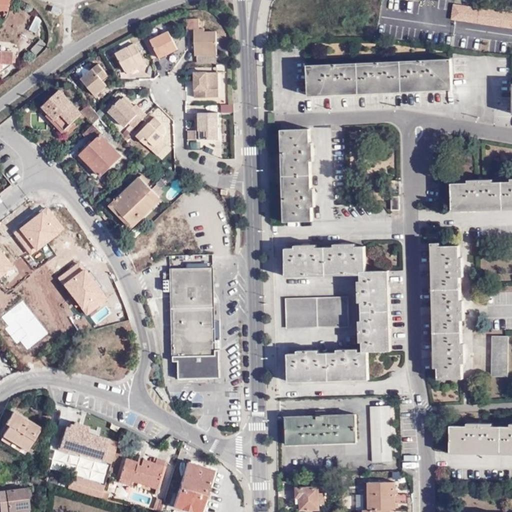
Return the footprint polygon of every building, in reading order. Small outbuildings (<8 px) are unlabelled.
[(0,0),(0,10),(9,11),(10,0),(0,0)] [(511,28),(511,10),(452,3),(450,20),(511,28)] [(199,19),(188,20),(188,31),(194,30),(195,56),(198,56),(215,56),(217,56),(217,33),(205,33),(204,30),(199,30),(199,19)] [(168,29),(170,33),(152,41),(161,60),(178,51),(173,40),(180,36),(175,26),(168,29)] [(126,71),(132,68),(137,65),(139,68),(140,70),(147,66),(135,44),(117,54),(126,71)] [(12,54),(0,52),(0,72),(11,64),(12,54)] [(309,93),(453,86),(452,62),(308,68),(309,93)] [(108,77),(99,66),(81,80),(95,97),(107,87),(102,82),(108,77)] [(196,74),(196,84),(198,84),(198,90),(196,90),(196,98),(218,99),(218,74),(196,74)] [(84,113),(82,112),(61,90),(43,106),(49,113),(65,130),(84,113)] [(124,97),(122,100),(132,109),(134,107),(124,97)] [(125,127),(132,120),(141,111),(136,106),(134,107),(132,109),(122,100),(122,99),(109,112),(125,127)] [(101,118),(90,105),(82,112),(84,113),(94,124),(97,122),(101,118)] [(49,113),(43,106),(41,108),(47,116),(49,113)] [(141,111),(132,120),(129,123),(134,128),(146,115),(141,111)] [(63,133),(65,130),(49,113),(47,116),(63,133)] [(199,124),(200,141),(218,141),(219,114),(196,114),(196,124),(199,124)] [(33,127),(44,127),(45,116),(34,115),(33,127)] [(138,138),(147,146),(150,142),(156,148),(164,140),(165,138),(163,137),(160,133),(162,131),(165,128),(156,119),(138,138)] [(93,125),(101,135),(105,131),(97,122),(94,124),(93,125)] [(93,125),(84,135),(92,144),(81,154),(102,176),(123,157),(101,135),(93,125)] [(310,129),(282,131),(285,222),(313,221),(310,129)] [(127,131),(122,137),(125,141),(131,135),(127,131)] [(150,142),(147,146),(158,157),(169,145),(164,140),(156,148),(150,142)] [(141,177),(114,203),(132,223),(159,197),(159,196),(152,188),(147,183),(141,177)] [(453,209),(511,207),(511,182),(453,184),(453,209)] [(156,185),(152,188),(159,196),(163,192),(156,185)] [(132,223),(114,203),(110,206),(130,227),(134,228),(163,201),(159,197),(132,223)] [(174,242),(174,245),(208,245),(208,224),(196,223),(196,216),(176,217),(176,224),(166,225),(166,241),(174,242)] [(0,320),(7,315),(2,307),(9,301),(13,305),(24,296),(21,292),(35,282),(32,278),(40,272),(40,278),(69,273),(68,263),(70,263),(68,252),(55,254),(54,246),(51,244),(39,246),(38,247),(39,254),(40,261),(33,264),(30,260),(30,259),(22,265),(22,268),(9,278),(5,272),(0,275),(0,320)] [(439,379),(463,378),(459,246),(434,247),(439,379)] [(287,275),(366,272),(366,247),(286,249),(287,275)] [(39,254),(30,260),(33,264),(40,261),(39,254)] [(173,306),(214,306),(214,269),(172,270),(173,280),(164,281),(165,291),(173,292),(173,306)] [(387,271),(361,272),(364,352),(389,351),(387,271)] [(21,292),(24,296),(37,285),(35,282),(21,292)] [(288,329),(349,326),(348,298),(288,300),(288,329)] [(215,339),(214,306),(173,306),(174,356),(221,355),(221,351),(215,351),(215,348),(215,339)] [(492,376),(507,376),(508,337),(493,337),(492,376)] [(369,352),(289,354),(290,379),(369,377),(369,352)] [(221,379),(221,355),(174,356),(174,362),(179,362),(179,380),(188,379),(188,374),(209,375),(209,380),(221,379)] [(393,461),(391,407),(371,408),(373,462),(393,461)] [(14,411),(6,424),(10,427),(3,436),(27,451),(41,428),(14,411)] [(287,446),(357,443),(357,414),(287,417),(287,446)] [(72,428),(87,433),(88,427),(74,423),(72,428)] [(451,451),(511,452),(511,426),(451,426),(451,451)] [(108,440),(87,433),(72,428),(66,427),(59,446),(102,460),(108,440)] [(511,453),(499,453),(499,466),(511,465),(511,453)] [(155,462),(143,459),(141,465),(137,464),(138,462),(126,458),(119,482),(131,485),(132,481),(156,489),(165,460),(157,458),(155,462)] [(187,462),(173,506),(191,511),(200,511),(214,471),(187,462)] [(71,475),(67,488),(99,496),(103,483),(71,475)] [(369,511),(391,510),(396,510),(395,483),(369,483),(369,495),(369,511)] [(28,499),(26,487),(0,490),(0,511),(8,511),(29,510),(28,499)] [(301,510),(320,510),(320,505),(325,504),(324,494),(319,494),(319,487),(296,488),(297,499),(300,499),(301,510)] [(101,499),(107,501),(109,492),(104,491),(101,499)]
